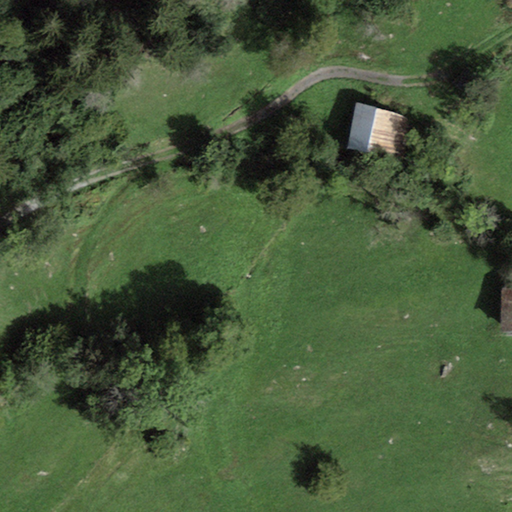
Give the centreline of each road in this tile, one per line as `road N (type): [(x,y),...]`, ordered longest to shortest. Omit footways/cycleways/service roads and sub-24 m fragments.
road 1 (track): [(198,143),(243,124),(313,71),(422,76),(456,67)]
road 2 (track): [(0,220),(198,143)]
